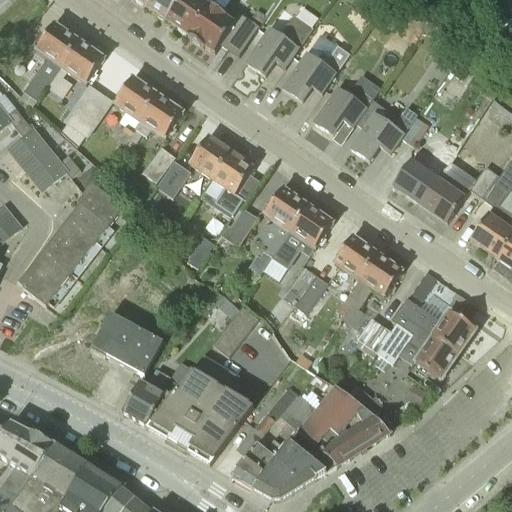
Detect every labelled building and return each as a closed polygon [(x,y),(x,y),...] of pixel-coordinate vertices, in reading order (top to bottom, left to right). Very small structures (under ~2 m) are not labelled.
[(132,0),(144,8),(149,0),(132,0)] [(149,0),(144,8),(166,23),(181,0),(149,0)] [(181,0),(166,23),(182,34),(182,36),(186,39),(187,38),(189,39),(210,8),(207,7),(207,4),(201,0),(199,0),(198,0),(181,0)] [(361,4),(354,14),(365,22),(372,11),(361,4)] [(237,61),(238,62),(267,20),(261,16),(257,13),(249,24),(241,18),(235,26),(210,8),(189,39),(187,41),(203,52),(204,50),(215,57),(223,46),(239,58),(237,61)] [(257,50),(245,67),(265,80),(274,67),(284,73),(288,67),(299,52),(300,51),(313,32),(293,18),(279,38),(270,31),(257,50)] [(46,63),(24,95),(37,104),(43,95),(44,96),(47,91),(79,45),(54,27),(42,44),(36,53),(35,52),(33,55),(46,63)] [(294,76),(282,92),(302,106),(312,92),(321,99),(325,93),(337,77),(342,69),(350,58),(337,49),(321,38),(308,57),(307,57),(294,76)] [(88,88),(87,87),(104,62),(79,45),(47,91),(62,102),(72,89),(62,82),(66,77),(86,91),(88,88)] [(463,51),(456,63),(466,69),(473,58),(463,51)] [(114,106),(112,109),(125,118),(120,125),(126,129),(134,135),(158,100),(132,82),(121,98),(115,107),(114,106)] [(89,88),(64,126),(66,128),(76,134),(102,96),(89,88)] [(347,98),(338,92),(313,126),(333,140),(343,126),(352,133),(373,104),(353,90),(347,98)] [(102,96),(76,134),(85,140),(88,142),(114,105),(102,96)] [(167,143),(166,142),(183,117),(158,100),(134,135),(123,150),(130,154),(142,138),(146,141),(150,135),(165,145),(167,143)] [(17,134),(26,126),(15,112),(8,118),(0,108),(0,134),(10,126),(17,134)] [(361,136),(350,153),(369,166),(379,152),(389,159),(393,154),(402,141),(417,120),(418,119),(406,111),(398,122),(390,116),(384,124),(374,117),(366,130),(361,136)] [(417,120),(402,141),(413,149),(428,128),(417,120)] [(25,174),(51,154),(34,132),(32,133),(26,126),(17,134),(23,142),(8,153),(25,174)] [(61,135),(70,143),(78,151),(85,140),(76,134),(66,128),(61,135)] [(126,129),(116,145),(123,150),(134,135),(126,129)] [(188,169),(211,184),(230,156),(208,140),(188,169)] [(447,151),(453,156),(458,150),(451,145),(447,151)] [(434,165),(445,173),(456,158),(447,151),(445,150),(434,165)] [(161,151),(142,177),(156,187),(175,161),(161,151)] [(51,154),(25,174),(42,195),(66,177),(71,182),(80,175),(68,160),(61,166),(51,154)] [(232,220),(243,203),(235,197),(253,172),(230,156),(211,184),(224,193),(214,207),(232,220)] [(447,227),(465,201),(450,190),(468,166),(456,158),(445,173),(438,182),(438,181),(419,208),(447,227)] [(498,180),(481,203),(492,211),(496,206),(501,209),(511,194),(511,193),(511,161),(508,167),(498,180)] [(393,189),(419,208),(438,181),(411,162),(393,189)] [(502,163),(493,176),(496,178),(498,180),(508,167),(502,163)] [(174,165),(156,191),(157,191),(173,202),(191,176),(174,165)] [(90,170),(77,181),(86,192),(99,181),(90,170)] [(477,184),(470,194),(481,203),(498,180),(493,176),(487,172),(486,171),(477,184)] [(46,311),(58,295),(123,212),(107,200),(92,188),(82,200),(90,206),(23,293),(46,311)] [(264,256),(272,261),(285,243),(308,210),(282,192),(265,217),(264,216),(262,219),(273,226),(271,228),(270,228),(268,229),(266,229),(265,230),(263,232),(262,233),(261,234),(260,236),(260,238),(260,240),(260,241),(261,243),(261,245),(262,246),(264,247),(265,249),(267,249),(268,250),(264,256)] [(470,243),(497,262),(511,240),(511,217),(506,213),(501,209),(496,206),(492,211),(489,216),(470,243)] [(285,243),(272,261),(287,271),(299,253),(304,247),(313,254),(313,253),(314,254),(319,247),(321,249),(321,248),(320,246),(333,227),(308,210),(285,243)] [(0,248),(21,232),(3,211),(0,213),(0,248)] [(242,212),(229,230),(228,229),(221,240),(236,251),(256,222),(242,212)] [(338,261),(334,267),(358,284),(377,258),(352,240),(339,259),(337,258),(336,259),(338,261)] [(511,240),(497,262),(511,272),(511,240)] [(203,241),(187,265),(196,272),(197,272),(214,248),(212,247),(203,241)] [(351,309),(342,323),(352,330),(362,316),(358,314),(372,295),(383,303),(391,292),(403,275),(377,258),(358,284),(358,285),(345,305),(351,309)] [(294,286),(284,301),(295,309),(316,280),(305,272),(294,286)] [(425,278),(418,288),(428,295),(435,285),(425,278)] [(306,317),(327,287),(316,280),(295,309),(306,317)] [(229,293),(224,299),(234,308),(236,304),(239,301),(229,293)] [(231,324),(239,314),(234,308),(224,299),(215,308),(231,324)] [(396,316),(391,322),(397,327),(401,330),(406,323),(431,341),(458,359),(476,333),(449,315),(441,326),(420,310),(408,302),(404,306),(396,316)] [(239,314),(231,324),(212,348),(229,362),(259,322),(242,310),(239,314)] [(163,346),(110,317),(92,351),(107,359),(106,359),(144,380),(163,346)] [(358,345),(359,345),(356,349),(373,361),(375,357),(376,357),(391,336),(372,323),(360,341),(359,343),(358,345)] [(406,323),(401,330),(414,339),(408,346),(421,355),(413,367),(415,368),(415,367),(424,373),(441,384),(458,359),(431,341),(406,323)] [(391,336),(376,357),(392,368),(398,360),(408,346),(414,339),(401,330),(397,327),(391,336)] [(290,362),(306,373),(313,365),(301,356),(299,359),(294,356),(290,362)] [(168,404),(146,432),(167,444),(180,436),(195,445),(188,457),(210,469),(254,412),(249,409),(250,407),(230,396),(239,380),(204,358),(192,373),(168,404)] [(122,418),(146,432),(168,404),(192,373),(180,366),(169,384),(166,382),(158,394),(140,385),(122,418)] [(309,446),(336,471),(390,438),(375,421),(374,420),(351,402),(336,390),(316,379),(299,399),(299,398),(280,421),(298,437),(309,446)] [(427,394),(412,386),(404,402),(419,410),(427,394)] [(231,482),(253,494),(284,455),(298,437),(280,421),(299,398),(289,391),(255,432),(265,440),(231,482)] [(351,402),(374,420),(382,410),(360,391),(351,402)] [(0,460),(8,465),(29,436),(11,427),(6,433),(0,440),(0,460)] [(0,511),(7,511),(10,509),(25,487),(30,481),(54,449),(29,436),(8,465),(16,470),(0,491),(0,511)] [(284,455),(253,494),(272,505),(281,505),(336,471),(309,446),(298,437),(284,455)] [(60,511),(88,470),(54,449),(30,481),(25,487),(10,509),(7,511),(60,511)] [(126,511),(134,501),(121,491),(88,470),(60,511),(126,511)] [(147,511),(134,501),(126,511),(147,511)]
